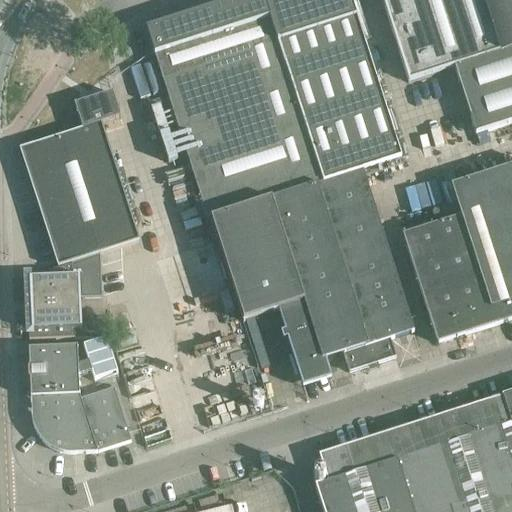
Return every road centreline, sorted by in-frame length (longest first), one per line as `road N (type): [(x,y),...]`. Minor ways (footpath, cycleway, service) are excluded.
road 1 (unclassified): [(511,360),(36,511)]
road 2 (unknown): [(199,460),(144,278),(158,202),(127,85),(132,1)]
